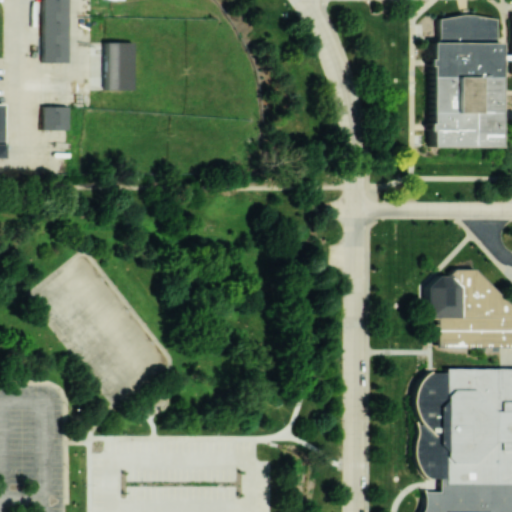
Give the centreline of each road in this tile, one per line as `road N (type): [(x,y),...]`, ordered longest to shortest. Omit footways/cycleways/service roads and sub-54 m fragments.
road 1 (residential): [(352,511),(353,208)]
road 2 (residential): [(353,208),(345,104),(302,0)]
road 3 (residential): [(353,208),(511,208)]
